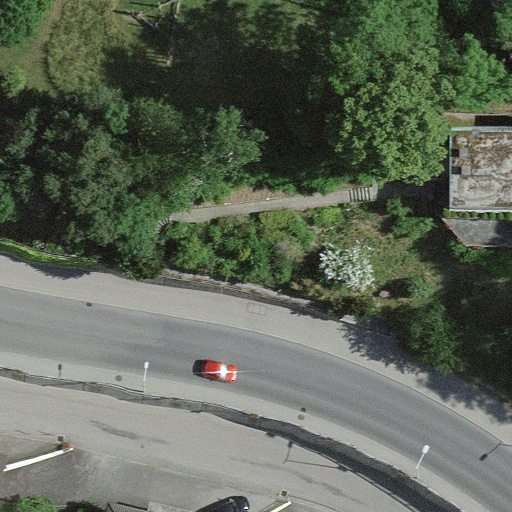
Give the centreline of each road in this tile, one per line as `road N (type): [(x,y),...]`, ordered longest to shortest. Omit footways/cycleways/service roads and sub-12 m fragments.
road 1 (secondary): [(0,314),(282,372),(425,431),(511,491)]
road 2 (residential): [(401,511),(350,483),(293,468),(0,407)]
